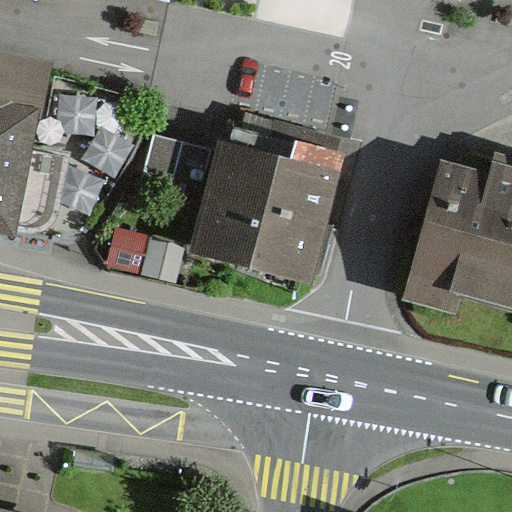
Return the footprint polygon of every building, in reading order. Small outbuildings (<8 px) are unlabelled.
[(52,0),(167,24),(172,0),(52,0)] [(511,0),(474,0),(511,8),(511,0)] [(40,86),(0,78),(0,241),(10,244),(12,231),(49,238),(61,173),(25,166),(40,86)] [(210,154),(157,139),(142,194),(195,209),(210,154)] [(511,165),(506,187),(449,171),(411,301),(454,313),(459,294),(511,309),(511,165)] [(328,199),(220,173),(197,262),(306,289),(328,199)]
